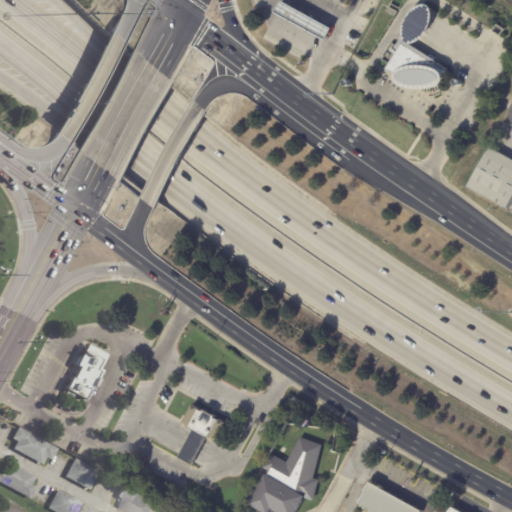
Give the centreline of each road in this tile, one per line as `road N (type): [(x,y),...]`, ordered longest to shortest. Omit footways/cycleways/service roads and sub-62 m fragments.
road 1 (motorway): [(511,357),(369,268),(112,79)]
road 2 (secondary): [(153,275),(308,383),(511,502)]
road 3 (motorway): [(238,232),(511,409)]
road 4 (motorway): [(0,75),(173,199),(238,232)]
road 5 (secondary): [(511,252),(355,149)]
road 6 (motorway): [(0,44),(126,143)]
road 7 (motorway): [(126,143),(238,232)]
road 8 (primary): [(0,164),(24,217),(25,295)]
road 9 (primary): [(25,295),(98,272),(153,275)]
road 10 (motorway): [(112,79),(9,0)]
